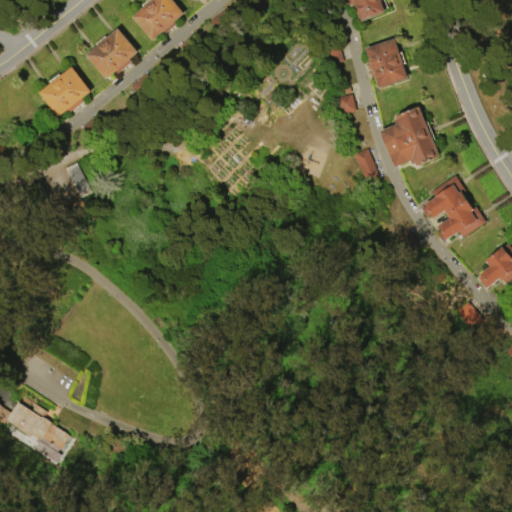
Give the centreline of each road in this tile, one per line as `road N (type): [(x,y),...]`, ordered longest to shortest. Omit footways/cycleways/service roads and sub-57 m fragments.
road 1 (residential): [(511,180),(480,126),(430,0),(72,8),(0,65)]
road 2 (residential): [(340,0),(396,182),(464,283),(511,329)]
road 3 (residential): [(0,246),(83,266),(131,301),(201,397),(201,423),(189,444)]
road 4 (residential): [(0,174),(30,160),(220,0)]
road 5 (residential): [(189,444),(81,409),(0,359)]
